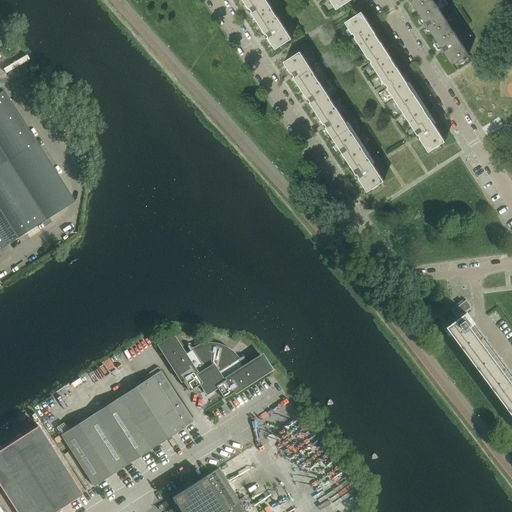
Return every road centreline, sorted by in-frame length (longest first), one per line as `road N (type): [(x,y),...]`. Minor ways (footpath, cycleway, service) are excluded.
road 1 (residential): [(511,266),(418,277),(390,267),(216,0)]
road 2 (unknown): [(6,62),(80,187),(70,212),(0,256)]
road 3 (residential): [(511,201),(381,0)]
road 4 (unclassified): [(101,511),(276,400)]
